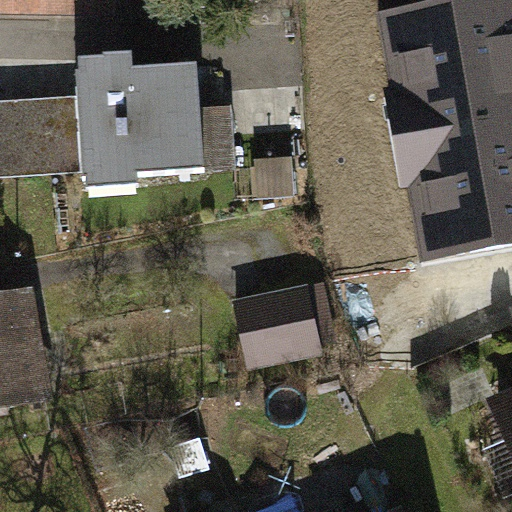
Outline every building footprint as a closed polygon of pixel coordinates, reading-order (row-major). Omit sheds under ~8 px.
[(0,0),(0,22),(115,22),(114,0),(0,0)] [(0,185),(63,183),(64,209),(118,206),(113,187),(183,183),(177,82),(117,86),(116,66),(52,70),(54,103),(0,106),(0,185)] [(29,295),(0,300),(0,417),(50,408),(29,295)] [(282,304),(234,313),(245,376),(293,368),(282,304)] [(511,395),(483,407),(511,478),(511,395)] [(254,511),(249,499),(212,511),(254,511)]
